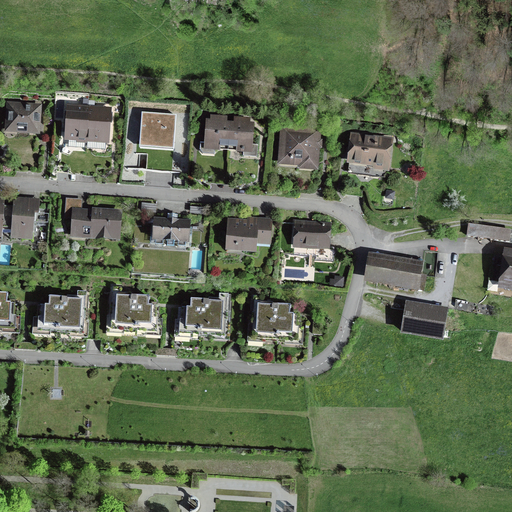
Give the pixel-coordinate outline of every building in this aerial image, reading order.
[(27,107),(27,105),(20,104),(19,106),(9,105),(8,126),(17,126),(17,131),(37,132),(39,108),(27,107)] [(78,136),(86,137),(88,109),(69,108),(67,138),(78,139),(78,136)] [(88,109),(86,137),(86,139),(107,141),(109,111),(88,109)] [(174,144),(176,118),(142,116),(140,141),(174,144)] [(228,151),(230,123),(226,123),(225,119),(223,118),(220,119),(219,123),(208,122),(206,143),(215,144),(215,149),(228,150),(228,151)] [(234,124),(230,123),(228,151),(228,150),(244,151),(244,145),(251,146),(252,125),(241,124),(241,121),(238,119),(235,120),(234,124)] [(318,132),(284,129),(281,159),(302,160),(302,166),(315,167),(318,132)] [(390,142),(353,137),(350,168),(360,169),(360,174),(384,177),(385,165),(387,166),(390,142)] [(174,150),(174,144),(140,141),(139,148),(174,150)] [(215,149),(215,144),(206,143),(200,142),(199,150),(202,154),(214,155),(215,149)] [(17,164),(15,171),(42,173),(42,169),(41,169),(41,165),(17,164)] [(236,178),(212,176),(211,184),(236,186),(236,183),(236,178)] [(300,188),(299,188),(298,190),(314,192),(314,189),(314,184),(300,183),(300,188)] [(25,212),(38,213),(39,208),(39,202),(19,200),(13,206),(25,207),(25,212)] [(145,212),(153,213),(153,205),(145,204),(145,212)] [(4,206),(2,233),(11,233),(13,207),(4,206)] [(33,237),(34,225),(47,226),(49,208),(39,208),(38,213),(25,212),(25,207),(13,206),(13,207),(11,233),(11,236),(33,237)] [(120,213),(93,211),(93,216),(74,214),(72,235),(73,235),(73,229),(92,230),(92,237),(119,238),(120,213)] [(189,223),(177,222),(178,217),(168,216),(167,221),(155,220),(154,240),(167,241),(167,245),(174,246),(175,241),(188,242),(189,223)] [(271,221),(257,220),(257,224),(229,222),(227,245),(235,245),(237,247),(243,248),(243,251),(255,252),(256,243),(257,235),(270,236),(271,221)] [(330,226),(296,223),(294,246),(306,247),(306,244),(317,245),(317,248),(328,248),(330,226)] [(511,232),(469,227),(467,236),(511,242),(511,232)] [(257,235),(256,243),(269,244),(270,236),(257,235)] [(511,286),(511,256),(507,256),(503,285),(511,286)] [(417,286),(420,269),(371,261),(368,278),(417,286)] [(160,307),(159,307),(159,313),(156,313),(154,330),(113,327),(114,318),(111,317),(113,287),(110,287),(110,293),(109,304),(108,304),(106,333),(124,334),(124,332),(143,334),(143,336),(161,337),(163,319),(160,319),(160,307)] [(111,317),(114,318),(113,327),(154,330),(156,313),(159,313),(159,307),(157,307),(149,306),(149,302),(149,298),(132,296),(132,294),(120,293),(121,288),(113,287),(111,317)] [(41,312),(40,329),(81,332),(82,322),(84,322),(86,292),(78,291),(78,296),(67,296),(67,299),(49,298),(49,302),(49,306),(40,306),(38,306),(37,312),(41,312)] [(37,312),(38,306),(37,306),(36,318),(33,318),(32,335),(50,336),(50,334),(70,335),(70,337),(88,338),(89,309),(88,309),(89,298),(88,298),(89,292),(86,292),(84,322),(82,322),(81,332),(40,329),(41,312),(37,312)] [(0,326),(13,328),(14,310),(17,310),(18,305),(16,304),(7,304),(7,295),(0,294),(0,326)] [(182,316),(181,332),(223,334),(223,324),(226,324),(228,295),(220,294),(220,299),(208,298),(208,301),(191,300),(190,309),(182,308),(179,308),(179,316),(182,316)] [(179,316),(179,308),(178,308),(178,320),(175,320),(174,338),(192,339),(192,337),(211,338),(211,340),(229,341),(231,324),(230,323),(231,312),(230,312),(231,295),(228,295),(226,324),(223,324),(223,334),(181,332),(182,316),(179,316)] [(252,302),(251,302),(247,342),(265,343),(265,341),(285,342),(284,344),(303,346),(304,328),(301,328),(302,316),(301,316),(300,323),(297,323),(296,339),(255,336),(255,326),(253,326),(254,296),(251,296),(252,302)] [(253,326),(255,326),(255,336),(296,339),(297,323),(300,323),(301,316),(298,316),(290,315),(290,311),(290,306),(273,305),(273,302),(262,302),(262,297),(254,296),(253,326)] [(19,305),(18,305),(17,310),(14,310),(13,328),(0,326),(0,331),(2,331),(2,333),(20,334),(21,317),(18,317),(19,305)] [(405,309),(402,331),(443,338),(446,316),(405,309)] [(314,335),(321,335),(322,321),(314,320),(314,335)] [(157,348),(156,356),(166,356),(167,349),(157,348)] [(167,349),(166,356),(176,357),(177,349),(169,349),(167,349)] [(195,497),(191,496),(191,499),(193,499),(195,499),(197,501),(197,504),(197,507),(195,509),(192,510),(190,510),(189,511),(195,511),(198,511),(199,509),(200,506),(200,504),(200,500),(198,499),(195,497)]
